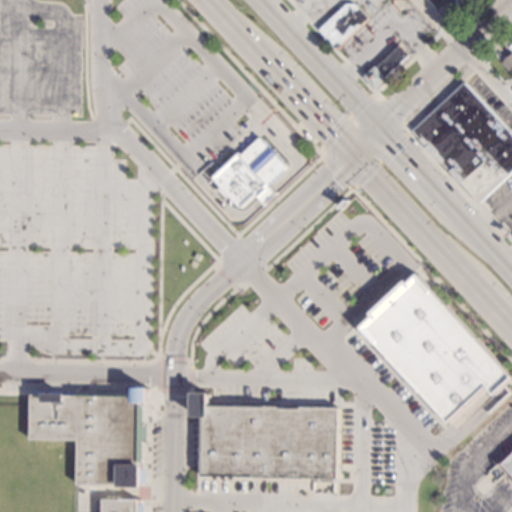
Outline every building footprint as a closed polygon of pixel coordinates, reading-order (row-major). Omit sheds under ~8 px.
[(358,5),(370,18),(337,49),(320,30),(347,5),(358,5)] [(409,57),(385,78),(387,80),(376,90),(364,77),(375,67),(377,68),(400,47),(409,57)] [(511,75),(501,63),(511,52),(511,75)] [(511,135),(511,171),(479,203),(413,132),(464,84),(511,135)] [(288,168),(269,185),(276,194),(264,205),(256,195),(241,209),(214,178),(261,137),(288,168)] [(511,375),(511,379),(496,395),(489,387),(449,424),(436,411),(362,331),(375,318),(374,316),(410,282),(412,285),(420,276),(511,375)] [(135,397),(135,403),(141,403),(150,403),(150,391),(135,391),(135,397)] [(204,418),(198,418),(195,418),(196,392),(212,392),(212,407),(212,418),(204,418)] [(141,403),(141,465),(144,465),(144,486),(79,485),(79,441),(32,441),(32,403),(32,396),(135,397),(141,397),(141,403)] [(203,476),(340,478),(341,408),(212,407),(204,406),(204,418),(203,476)] [(511,476),(501,465),(511,454),(511,476)] [(140,511),(141,499),(105,499),(105,511),(140,511)]
